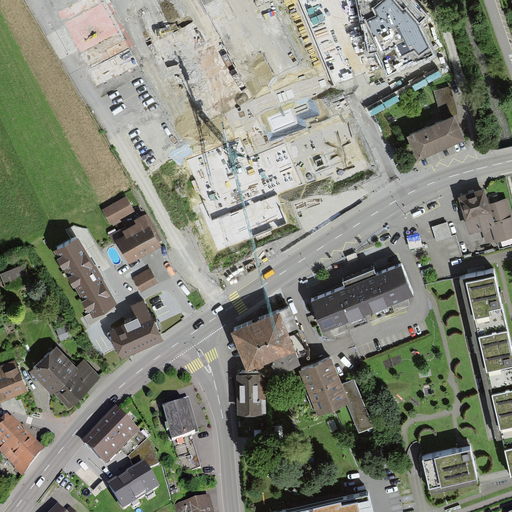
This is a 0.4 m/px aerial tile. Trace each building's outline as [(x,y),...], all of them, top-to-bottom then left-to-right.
[(104,0),(53,0),(98,83),(138,62),(104,0)] [(201,0),(157,0),(179,41),(214,23),(201,0)] [(218,0),(205,0),(209,11),(221,6),(218,0)] [(363,0),(359,1),(369,52),(378,51),(389,74),(432,55),(418,23),(426,16),(410,0),(363,0)] [(188,58),(173,31),(154,42),(168,68),(188,58)] [(237,65),(224,40),(178,64),(228,159),(273,135),(286,159),(302,150),(277,102),(285,98),(261,52),(237,65)] [(454,112),(409,131),(418,153),(463,134),(454,112)] [(170,115),(122,140),(136,166),(171,147),(176,158),(189,151),(170,115)] [(274,141),(231,164),(242,184),(285,161),(274,141)] [(190,153),(169,164),(183,191),(204,180),(190,153)] [(307,226),(370,199),(365,187),(351,192),(338,162),(288,183),(307,226)] [(469,187),(455,192),(467,233),(480,229),(485,243),(511,234),(511,219),(506,199),(490,204),(483,183),(469,187)] [(104,214),(111,226),(134,213),(127,201),(104,214)] [(230,204),(211,214),(224,237),(212,244),(224,266),(254,250),(242,228),(238,230),(231,217),(236,214),(230,204)] [(141,215),(109,233),(127,264),(159,246),(141,215)] [(447,220),(432,225),(437,240),(453,235),(447,220)] [(80,233),(54,247),(92,313),(117,299),(80,233)] [(414,236),(408,238),(411,248),(424,244),(421,234),(414,236)] [(400,259),(310,297),(324,330),(414,293),(400,259)] [(1,278),(8,293),(31,283),(24,268),(1,278)] [(152,271),(136,279),(143,292),(158,284),(152,271)] [(497,276),(464,282),(511,477),(511,476),(511,340),(505,311),(497,276)] [(279,306),(234,324),(248,360),(270,352),(276,366),(299,356),(279,306)] [(149,313),(110,330),(122,356),(160,339),(149,313)] [(69,408),(101,377),(84,360),(77,367),(57,346),(30,372),(44,387),(52,395),(54,394),(57,397),(69,408)] [(328,351),(296,364),(316,413),(330,408),(346,401),(357,429),(371,423),(351,374),(340,379),(328,351)] [(0,368),(0,402),(14,396),(29,391),(17,361),(0,368)] [(264,370),(238,371),(239,409),(265,408),(264,370)] [(188,401),(162,409),(181,474),(201,468),(191,435),(197,433),(188,401)] [(144,460),(149,467),(160,462),(153,444),(140,430),(116,404),(83,439),(108,463),(122,449),(129,456),(134,466),(144,460)] [(0,445),(2,447),(0,448),(17,466),(16,467),(22,475),(45,448),(12,413),(10,414),(7,412),(0,418),(0,445)] [(459,448),(420,457),(427,490),(478,479),(469,445),(459,448)] [(149,467),(144,460),(134,466),(118,477),(108,483),(124,508),(160,485),(149,467)] [(371,511),(367,491),(272,511),(371,511)] [(175,506),(176,511),(215,511),(211,495),(175,506)] [(49,511),(74,511),(70,507),(66,511),(59,503),(51,511),(49,511)]
